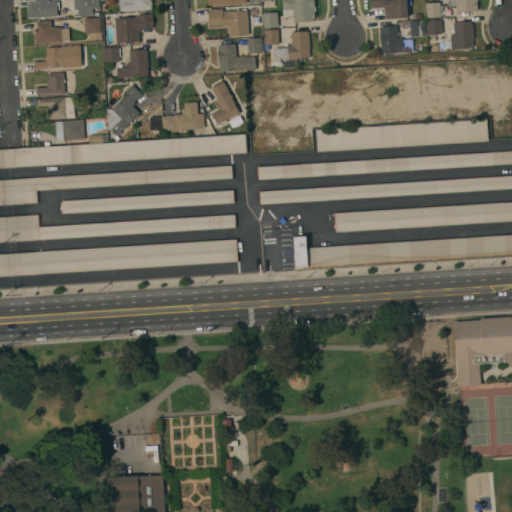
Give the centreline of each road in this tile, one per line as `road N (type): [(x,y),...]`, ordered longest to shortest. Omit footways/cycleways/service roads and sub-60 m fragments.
road 1 (primary): [(0,321),(511,288)]
road 2 (residential): [(10,142),(0,0)]
